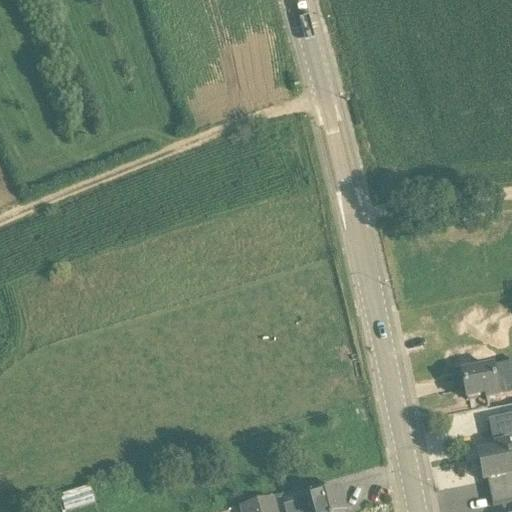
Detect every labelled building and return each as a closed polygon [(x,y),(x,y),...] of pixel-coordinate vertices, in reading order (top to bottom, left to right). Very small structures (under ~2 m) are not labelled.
[(511,396),(511,365),(460,375),(466,402),(485,398),(485,402),(504,398),(511,396)] [(490,482),(511,477),(511,467),(511,462),(511,461),(511,418),(488,423),(494,453),(477,456),(483,484),(490,482)] [(70,511),(95,505),(90,489),(61,498),(64,511),(70,511)] [(346,511),(345,507),(342,505),(338,492),(323,496),(322,494),(306,499),(307,502),(297,505),(298,511),(346,511)] [(240,511),(275,511),(273,500),(240,510),(240,511)]
